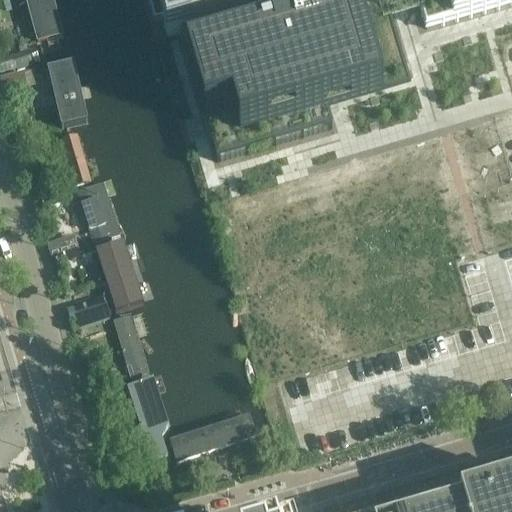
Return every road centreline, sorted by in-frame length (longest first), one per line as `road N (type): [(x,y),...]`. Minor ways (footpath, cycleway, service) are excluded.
road 1 (residential): [(94,511),(0,192)]
road 2 (residential): [(247,511),(511,434)]
